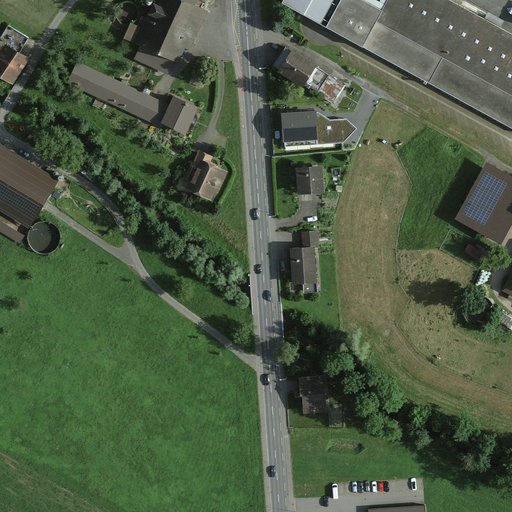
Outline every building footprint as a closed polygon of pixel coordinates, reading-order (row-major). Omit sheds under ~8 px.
[(198,0),(148,0),(134,40),(142,43),(137,58),(172,71),(176,60),(181,63),(188,46),(191,47),(204,11),(196,7),(198,0)] [(286,0),(284,4),(331,30),(347,0),(286,0)] [(374,0),(347,0),(331,30),(511,131),(511,32),(451,0),(392,0),(388,7),(374,0)] [(30,56),(11,45),(0,63),(0,73),(15,82),(30,56)] [(345,84),(293,50),(282,67),(334,102),(345,84)] [(172,105),(78,63),(68,84),(163,127),(166,120),(172,105)] [(200,108),(176,97),(172,105),(166,120),(190,131),(200,108)] [(320,107),(285,109),(285,141),(341,140),(357,123),(347,113),(331,114),(320,107)] [(59,178),(0,141),(0,208),(28,226),(59,178)] [(213,155),(199,149),(182,188),(216,204),(230,173),(210,163),(213,155)] [(511,221),(511,171),(487,158),(456,216),(502,240),(511,221)] [(327,171),(301,171),(301,193),(327,193),(327,171)] [(0,218),(0,229),(22,239),(26,230),(0,218)] [(317,248),(288,251),(291,284),(320,281),(317,248)] [(511,267),(500,291),(511,296),(511,267)] [(329,376),(301,378),(303,410),(331,408),(329,376)] [(426,511),(426,503),(369,506),(369,511),(426,511)]
